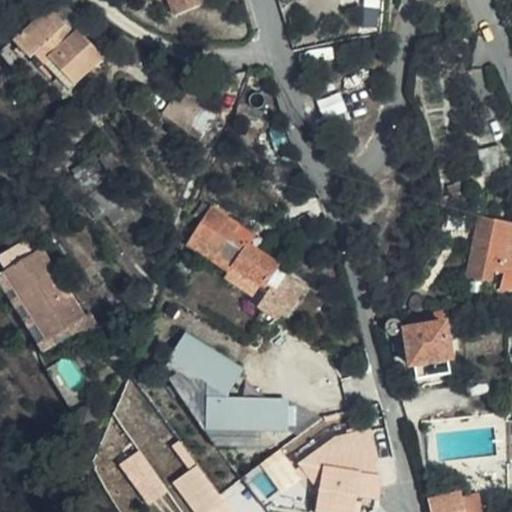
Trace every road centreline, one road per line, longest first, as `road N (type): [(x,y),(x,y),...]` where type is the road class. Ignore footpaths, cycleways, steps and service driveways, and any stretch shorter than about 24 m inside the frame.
road 1 (residential): [(339,180),(338,206),(421,511)]
road 2 (unclassified): [(339,180),(376,159),(393,125),(411,0)]
road 3 (unclassified): [(263,0),(309,150),(320,170),(339,180)]
